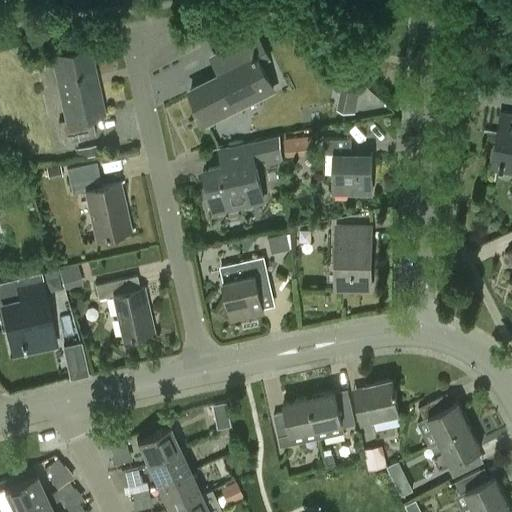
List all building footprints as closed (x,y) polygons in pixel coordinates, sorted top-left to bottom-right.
[(274,89),(260,62),(268,58),(257,36),(223,54),(230,71),(190,90),(207,123),(274,89)] [(88,48),(51,56),(65,119),(57,121),(62,142),(94,135),(90,114),(101,111),(88,48)] [(511,114),(506,113),(497,164),(511,166),(511,114)] [(310,134),(286,135),(287,152),(311,151),(310,134)] [(209,196),(212,213),(266,202),(262,185),(261,185),(255,160),(267,157),(268,163),(282,160),(280,136),(228,147),(232,162),(204,168),(210,196),(209,196)] [(323,154),(333,154),(332,194),(373,194),(373,153),(351,153),(352,139),(323,139),(323,154)] [(66,168),(68,177),(66,178),(70,193),(84,190),(96,238),(129,230),(118,181),(100,184),(97,171),(95,162),(66,168)] [(370,290),(371,226),(336,225),(335,289),(370,290)] [(286,233),(269,237),(272,253),(290,249),(286,233)] [(271,291),(263,256),(220,267),(224,282),(232,320),(264,313),(260,294),(271,291)] [(60,266),(64,286),(83,281),(78,262),(60,266)] [(98,297),(112,294),(122,338),(151,332),(140,286),(128,289),(124,277),(95,285),(98,297)] [(14,355),(54,346),(40,280),(16,286),(19,298),(1,302),(14,355)] [(89,372),(82,340),(62,344),(70,376),(89,372)] [(376,422),(375,417),(398,412),(391,379),(365,384),(367,394),(355,396),(361,425),(376,422)] [(350,397),(338,400),(336,390),(310,396),(317,429),(342,423),(342,427),(356,424),(350,397)] [(456,401),(449,405),(443,395),(419,408),(424,419),(429,416),(441,439),(468,425),(456,401)] [(292,434),(317,429),(310,396),(284,402),(286,411),(274,414),(280,441),(292,438),(292,434)] [(225,399),(212,403),(218,426),(231,423),(225,399)] [(180,448),(169,424),(135,439),(146,463),(180,448)] [(468,425),(441,439),(452,462),(446,465),(452,477),(477,465),(472,454),(480,449),(468,425)] [(112,455),(128,451),(126,443),(110,447),(112,455)] [(369,468),(388,464),(384,443),(365,447),(369,468)] [(146,463),(157,486),(191,471),(180,448),(146,463)] [(44,467),(49,474),(62,464),(57,457),(44,467)] [(402,459),(390,463),(400,493),(412,489),(402,459)] [(122,478),(138,474),(136,466),(120,469),(122,478)] [(462,494),(467,492),(476,511),(481,511),(506,500),(495,477),(486,481),(480,470),(456,481),(462,494)] [(191,471),(157,486),(167,509),(201,494),(191,471)] [(36,473),(3,489),(14,511),(15,511),(47,497),(36,473)] [(60,497),(73,487),(68,480),(55,490),(60,497)] [(227,503),(242,496),(243,496),(235,480),(220,487),(227,503)] [(133,500),(149,497),(147,489),(131,492),(133,500)] [(167,509),(168,511),(209,511),(201,494),(167,509)] [(15,511),(54,511),(47,497),(15,511)] [(408,503),(411,511),(422,511),(417,499),(408,503)] [(511,511),(506,500),(481,511),(511,511)] [(80,511),(83,510),(78,503),(66,511),(80,511)]
